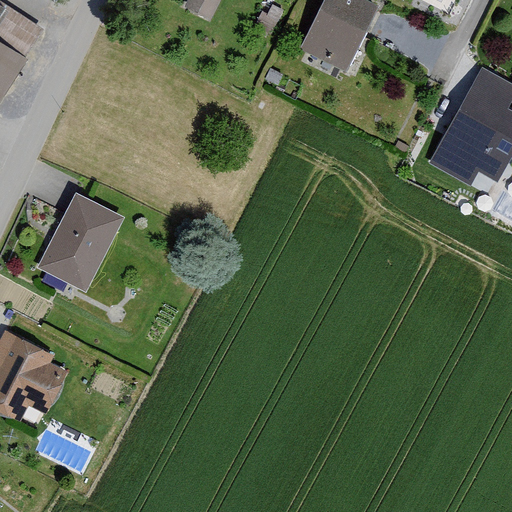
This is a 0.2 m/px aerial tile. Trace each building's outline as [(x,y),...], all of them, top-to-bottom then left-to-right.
[(0,0),(0,99),(44,32),(0,3),(0,0)] [(361,0),(327,0),(305,47),(345,66),(374,6),(361,0)] [(504,152),(511,137),(511,113),(478,96),(469,114),(463,111),(438,158),(466,172),(482,141),(504,152)] [(75,195),(42,265),(89,288),(123,217),(75,195)] [(10,335),(0,356),(0,406),(19,416),(29,396),(49,405),(64,374),(48,366),(53,356),(10,335)]
